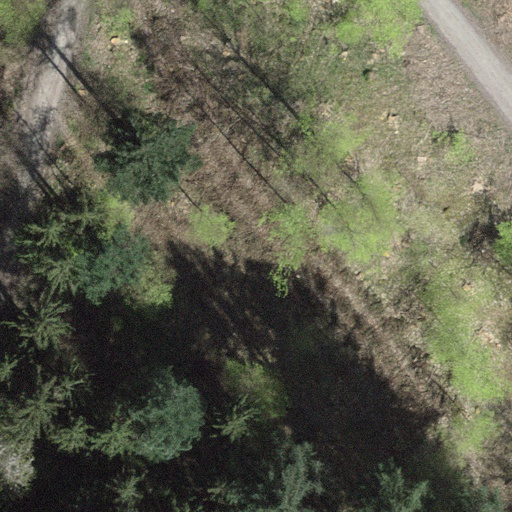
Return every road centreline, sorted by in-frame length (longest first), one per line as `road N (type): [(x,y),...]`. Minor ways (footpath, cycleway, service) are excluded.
road 1 (track): [(0,288),(75,0)]
road 2 (track): [(432,0),(511,102)]
